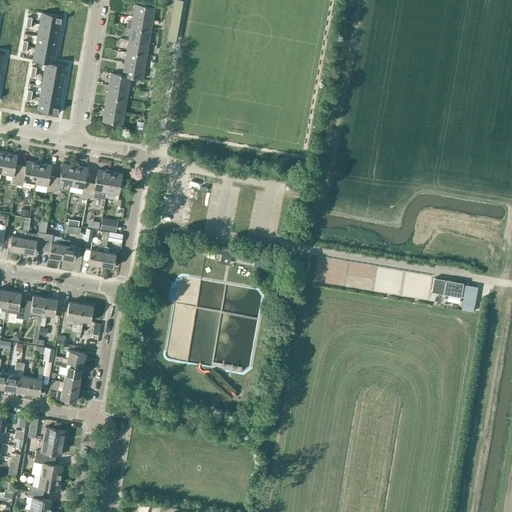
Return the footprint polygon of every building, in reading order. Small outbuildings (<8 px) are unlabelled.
[(173,0),(167,40),(175,41),(182,0),(173,0)] [(154,7),(155,3),(143,1),(142,5),(135,4),(133,16),(152,19),(154,7)] [(0,8),(0,18),(7,20),(9,10),(0,8)] [(45,15),(42,27),(60,30),(62,19),(45,15)] [(152,23),(152,19),(133,16),(131,28),(150,31),(152,23)] [(42,27),(40,38),(58,41),(60,30),(42,27)] [(148,43),(150,31),(131,28),(129,40),(148,43)] [(40,38),(38,49),(56,53),(58,41),(40,38)] [(146,55),(148,43),(129,40),(127,52),(146,55)] [(38,49),(36,59),(48,61),(55,62),(56,53),(38,49)] [(0,52),(0,62),(11,65),(13,55),(0,52)] [(144,67),(146,55),(127,52),(124,64),(144,67)] [(48,61),(45,72),(64,75),(66,63),(55,62),(48,61)] [(0,62),(0,74),(9,76),(11,65),(0,62)] [(142,79),(144,67),(124,64),(123,75),(131,76),(130,77),(142,79)] [(45,72),(43,84),(62,86),(64,75),(45,72)] [(123,75),(111,73),(108,85),(128,88),(130,77),(131,76),(123,75)] [(0,74),(0,86),(7,87),(9,76),(0,74)] [(43,84),(41,94),(61,97),(62,86),(43,84)] [(126,100),(128,88),(108,85),(106,97),(126,100)] [(41,94),(40,104),(58,107),(60,97),(41,94)] [(124,112),(126,100),(106,97),(104,109),(124,112)] [(122,124),(124,112),(104,109),(102,121),(122,124)] [(4,152),(0,173),(7,174),(6,179),(11,180),(10,183),(16,184),(19,170),(20,165),(15,164),(16,155),(4,152)] [(19,170),(16,184),(22,185),(28,187),(29,182),(35,183),(38,163),(26,160),(25,166),(20,165),(19,170)] [(38,163),(35,183),(42,185),(47,186),(46,190),(51,191),(54,176),(49,175),(50,165),(38,163)] [(54,176),(51,191),(57,192),(58,188),(59,183),(62,184),(70,186),(74,165),(62,163),(59,177),(54,176)] [(70,186),(69,191),(81,193),(81,196),(86,197),(89,183),(84,182),(86,167),(74,165),(70,186)] [(89,183),(86,197),(92,198),(92,197),(94,190),(105,192),(109,171),(97,169),(94,184),(89,183)] [(105,192),(104,197),(117,199),(121,173),(109,171),(105,192)] [(115,231),(116,221),(103,219),(101,228),(115,231)] [(29,225),(23,225),(23,230),(19,229),(18,236),(12,235),(9,249),(22,251),(25,230),(28,230),(29,225)] [(91,241),(93,229),(86,228),(84,240),(91,241)] [(42,249),(45,233),(38,232),(38,234),(28,232),(28,230),(25,230),(22,251),(34,253),(35,248),(42,249)] [(52,234),(45,233),(42,249),(49,250),(49,256),(61,258),(65,239),(67,239),(68,234),(62,232),(61,238),(59,238),(59,243),(51,242),(52,234)] [(109,232),(108,234),(107,240),(121,243),(123,234),(109,232)] [(76,247),(69,245),(70,240),(67,239),(65,239),(61,258),(74,260),(76,247)] [(106,247),(107,241),(102,240),(101,246),(99,245),(98,246),(98,250),(90,249),(88,263),(101,265),(104,246),(106,247)] [(231,249),(230,249),(221,247),(221,250),(190,245),(188,255),(195,256),(196,251),(203,253),(204,251),(220,254),(222,254),(221,261),(228,263),(230,256),(246,259),(245,261),(252,262),(251,267),(259,268),(261,258),(230,252),(231,249)] [(106,247),(104,246),(101,265),(113,267),(116,253),(108,252),(109,247),(106,247)] [(461,297),(463,283),(434,277),(431,292),(461,297)] [(0,289),(0,305),(1,306),(0,309),(1,309),(6,310),(9,291),(0,289)] [(20,300),(21,294),(9,291),(6,310),(4,318),(8,319),(10,312),(17,313),(16,317),(23,318),(26,301),(20,300)] [(26,301),(23,318),(29,319),(29,314),(37,316),(36,324),(40,325),(45,298),(33,296),(31,302),(26,301)] [(54,316),(57,300),(45,298),(40,325),(44,326),(46,314),(54,316)] [(76,332),(81,304),(69,302),(66,318),(74,319),(72,332),(76,332)] [(462,303),(461,310),(472,312),(474,305),(462,303)] [(80,333),(82,321),(90,322),(93,306),(81,304),(76,332),(80,333)] [(54,350),(45,348),(44,348),(43,353),(45,354),(44,360),(52,362),(54,350)] [(64,358),(63,362),(67,363),(82,366),(85,354),(69,351),(67,359),(64,358)] [(15,391),(20,362),(16,361),(13,374),(6,373),(3,389),(15,391)] [(22,376),(24,363),(20,362),(15,391),(27,393),(30,377),(22,376)] [(63,362),(62,367),(66,367),(65,375),(80,378),(82,366),(67,363),(63,362)] [(42,379),(44,366),(39,365),(37,379),(30,377),(27,393),(39,395),(42,379)] [(78,390),(80,378),(65,375),(63,382),(59,382),(51,380),(50,385),(59,386),(63,386),(62,387),(78,390)] [(76,402),(78,390),(62,387),(60,399),(66,400),(68,400),(70,401),(76,402)] [(35,438),(37,425),(30,424),(28,436),(35,438)] [(63,443),(65,431),(45,427),(43,440),(63,443)] [(61,455),(63,443),(43,440),(41,451),(36,450),(35,456),(55,459),(56,454),(61,455)] [(54,465),(55,459),(35,456),(34,462),(36,462),(34,474),(40,475),(61,479),(63,467),(54,465)] [(30,485),(29,491),(43,493),(44,488),(59,491),(61,479),(40,475),(34,474),(32,485),(30,485)] [(25,509),(30,509),(44,511),(50,511),(52,501),(42,499),(43,493),(29,491),(25,509)]
